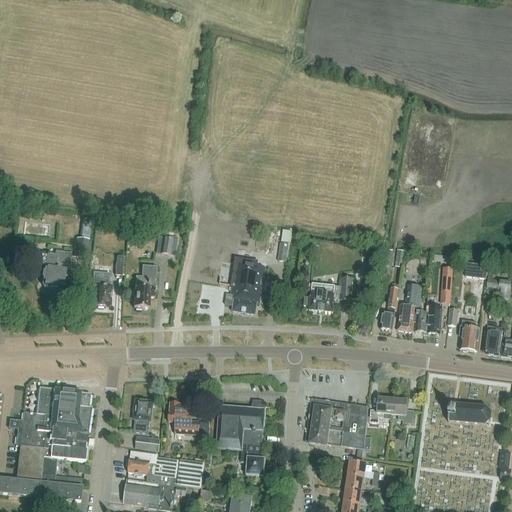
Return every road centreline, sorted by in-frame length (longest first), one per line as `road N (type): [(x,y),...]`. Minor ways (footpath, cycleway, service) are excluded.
road 1 (tertiary): [(511,373),(296,352)]
road 2 (tertiary): [(296,352),(114,352)]
road 3 (tertiary): [(93,511),(114,352)]
road 4 (residential): [(297,511),(296,352)]
